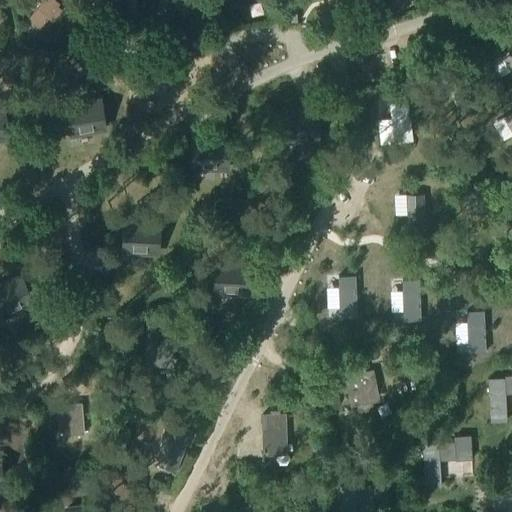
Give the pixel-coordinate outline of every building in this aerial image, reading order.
[(56,0),(43,0),(26,21),(37,30),(60,3),(56,0)] [(104,0),(103,30),(119,30),(119,0),(104,0)] [(170,0),(163,0),(161,11),(191,15),(193,3),(170,0)] [(345,0),(328,0),(330,15),(346,13),(345,0)] [(230,6),(221,7),(223,22),(232,21),(230,6)] [(296,12),(288,13),(289,24),(297,23),(296,12)] [(83,36),(75,36),(75,45),(83,45),(83,36)] [(511,45),(500,54),(511,72),(511,45)] [(457,68),(441,76),(461,115),(477,107),(457,68)] [(99,98),(64,105),(69,131),(103,125),(99,98)] [(390,119),(377,120),(380,144),(411,141),(407,101),(388,103),(390,119)] [(284,108),(283,136),(318,137),(320,110),(284,108)] [(193,138),(192,166),(227,167),(228,140),(193,138)] [(5,174),(21,193),(52,167),(37,149),(5,174)] [(484,166),(466,166),(468,210),(486,210),(484,166)] [(424,194),(406,195),(408,239),(426,238),(424,194)] [(123,223),(122,250),(157,251),(158,224),(123,223)] [(215,264),(214,291),(249,293),(251,265),(215,264)] [(382,271),(373,283),(403,304),(411,291),(382,271)] [(20,275),(0,283),(0,314),(31,299),(20,275)] [(351,282),(315,283),(315,298),(351,297),(351,282)] [(445,300),(413,316),(419,329),(452,313),(445,300)] [(511,312),(481,310),(480,325),(511,327),(511,312)] [(147,367),(173,368),(175,336),(162,335),(162,341),(146,340),(144,362),(148,362),(147,367)] [(378,401),(373,370),(365,372),(364,368),(349,371),(350,380),(345,382),(351,406),(378,401)] [(503,379),(486,380),(487,412),(504,411),(503,379)] [(69,410),(57,412),(61,438),(85,436),(81,403),(69,404),(69,410)] [(269,414),(261,414),(261,442),(264,448),(264,456),(287,456),(286,413),(279,413),(279,410),(269,411),(269,414)] [(192,431),(170,422),(156,457),(158,458),(156,463),(176,471),(192,431)] [(469,438),(453,439),(454,461),(470,460),(469,438)] [(437,444),(421,445),(424,488),(424,489),(440,488),(437,444)] [(387,482),(371,482),(371,504),(387,504),(387,482)] [(355,511),(355,488),(339,488),(339,511),(355,511)]
